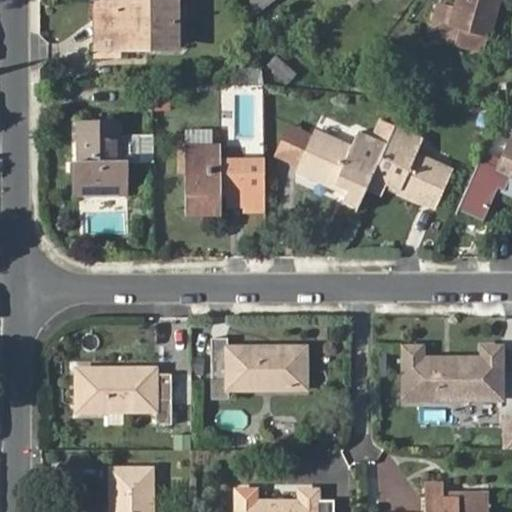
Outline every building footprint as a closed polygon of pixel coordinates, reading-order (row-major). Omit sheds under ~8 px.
[(251,0),(253,8),(264,0),(251,0)] [(457,0),(455,8),(450,6),(445,21),(460,25),(454,44),(484,52),(497,0),(457,0)] [(98,4),(98,55),(119,55),(119,46),(175,46),(176,4),(98,4)] [(454,44),(460,25),(445,21),(450,6),(441,4),(433,30),(446,34),(445,41),(454,44)] [(275,58),(266,69),(287,85),(295,74),(275,58)] [(78,120),(78,162),(72,162),(72,193),(129,193),(127,162),(122,162),(120,120),(78,120)] [(292,123),(279,153),(301,163),(314,134),(292,123)] [(389,141),(369,188),(382,195),(387,182),(438,206),(453,170),(417,153),(426,136),(397,123),(389,141)] [(344,201),(360,208),(369,188),(389,141),(360,128),(351,148),(315,131),(314,134),(301,163),(299,165),(349,189),(344,201)] [(511,138),(499,167),(482,160),(461,207),(485,220),(500,187),(507,190),(511,179),(511,138)] [(186,146),(187,212),(223,213),(222,190),(231,190),(231,202),(248,203),(246,159),(222,159),(222,145),(186,146)] [(126,234),(126,198),(80,197),(80,233),(126,234)] [(212,337),(212,400),(228,400),(229,389),(306,389),(305,347),(228,347),(229,337),(212,337)] [(503,346),(486,346),(486,358),(425,358),(425,346),(407,347),(408,398),(503,397),(503,346)] [(79,369),(79,411),(155,411),(155,426),(172,426),(172,375),(156,375),(156,369),(79,369)] [(113,470),(113,511),(151,511),(152,471),(113,470)] [(426,511),(491,511),(492,497),(446,496),(446,484),(427,484),(426,511)] [(238,492),(237,511),(333,511),(334,504),(318,504),(318,492),(302,492),(301,504),(257,504),(257,492),(238,492)]
